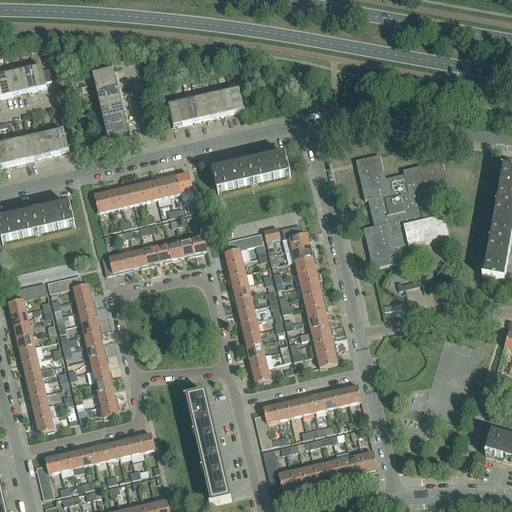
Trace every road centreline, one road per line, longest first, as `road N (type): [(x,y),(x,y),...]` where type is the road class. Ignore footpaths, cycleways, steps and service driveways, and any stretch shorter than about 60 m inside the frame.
road 1 (primary): [(0,10),(171,20),(511,76)]
road 2 (residential): [(227,371),(208,288),(197,279),(120,295),(132,375)]
road 3 (primary): [(511,41),(277,0)]
road 4 (residential): [(511,143),(387,122),(309,124)]
road 5 (residential): [(132,375),(142,423),(18,453)]
road 6 (residential): [(309,124),(151,159)]
road 7 (residential): [(151,159),(0,194)]
road 8 (residential): [(359,333),(511,315)]
road 9 (residential): [(235,403),(368,373)]
road 10 (residential): [(398,500),(368,373)]
road 11 (residential): [(359,333),(330,211)]
